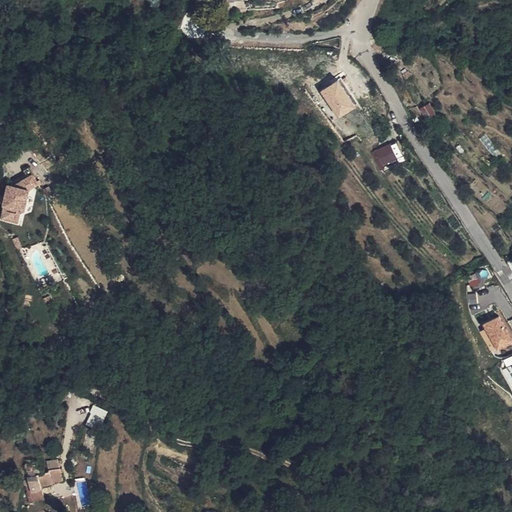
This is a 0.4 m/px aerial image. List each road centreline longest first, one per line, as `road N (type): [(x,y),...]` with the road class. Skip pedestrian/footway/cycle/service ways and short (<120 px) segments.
road 1 (residential): [(511,281),(364,49),(371,0)]
road 2 (track): [(83,384),(92,377),(189,443),(249,451),(301,482),(323,485),(355,511)]
